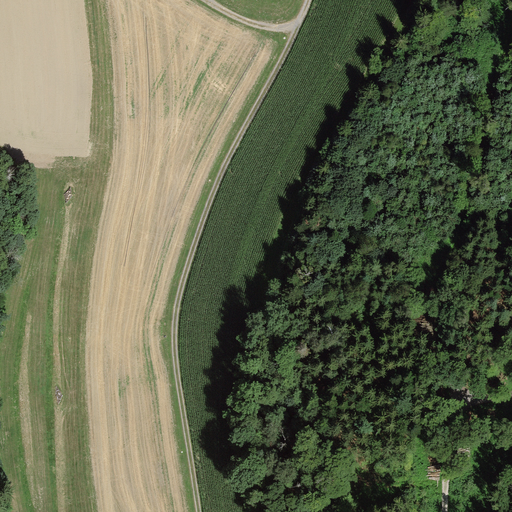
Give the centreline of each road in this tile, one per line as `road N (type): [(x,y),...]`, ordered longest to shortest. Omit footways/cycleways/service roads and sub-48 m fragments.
road 1 (track): [(196,511),(172,325),(222,144),(296,29)]
road 2 (track): [(446,511),(455,402),(446,354),(449,260),(511,47)]
